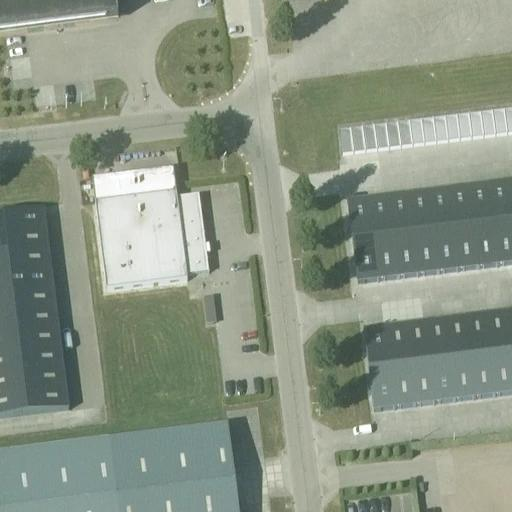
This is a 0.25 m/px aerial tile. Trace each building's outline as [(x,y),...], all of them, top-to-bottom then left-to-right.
[(341,158),(511,136),(511,112),(338,134),(341,158)] [(115,204),(95,206),(106,294),(187,283),(186,278),(208,276),(198,198),(176,201),(176,196),(175,191),(173,172),(115,180),(112,180),(115,204)] [(511,183),(346,204),(356,285),(511,265),(511,183)] [(5,238),(46,233),(43,212),(3,217),(5,238)] [(8,258),(48,253),(46,233),(5,238),(8,258)] [(10,278),(51,273),(48,253),(8,258),(10,278)] [(0,279),(10,278),(8,258),(0,258),(0,279)] [(13,298),(53,293),(51,273),(10,278),(13,298)] [(0,299),(13,298),(10,278),(0,279),(0,299)] [(15,318),(56,313),(53,293),(13,298),(15,318)] [(0,319),(15,318),(13,298),(0,299),(0,319)] [(18,337),(58,332),(56,313),(15,318),(18,337)] [(372,415),(511,397),(511,313),(362,333),(372,415)] [(0,339),(18,337),(15,318),(0,319),(0,339)] [(20,357),(61,352),(58,332),(18,337),(20,357)] [(0,359),(20,357),(18,337),(0,339),(0,359)] [(23,377),(63,372),(61,352),(20,357),(23,377)] [(0,379),(23,377),(20,357),(0,359),(0,379)] [(25,397),(66,392),(63,372),(23,377),(25,397)] [(0,400),(25,397),(23,377),(0,379),(0,400)] [(25,397),(28,418),(68,413),(66,392),(25,397)] [(0,421),(28,418),(25,397),(0,400),(0,421)] [(237,511),(227,429),(0,458),(0,511),(237,511)]
